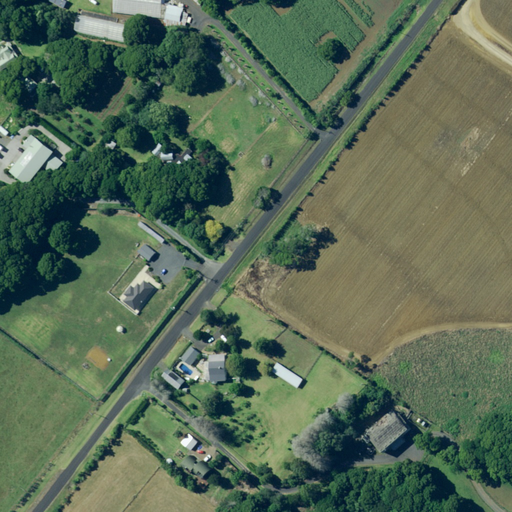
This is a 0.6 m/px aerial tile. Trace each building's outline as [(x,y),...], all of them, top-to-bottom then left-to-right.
[(114,0),(114,12),(166,19),(165,25),(187,29),(190,12),(184,11),(184,7),(163,3),(163,0),(114,0)] [(129,27),(78,16),(75,32),(126,43),(129,27)] [(0,48),(0,69),(2,72),(20,60),(10,45),(4,49),(3,46),(0,48)] [(39,140),(33,135),(25,146),(30,150),(13,171),(30,185),(44,167),(54,175),(65,163),(54,155),(56,152),(39,139),(39,140)] [(114,152),(118,145),(108,140),(104,147),(114,152)] [(158,155),(165,146),(160,142),(153,150),(158,155)] [(195,153),(190,148),(183,156),(175,154),(174,149),(163,151),(164,160),(172,160),(172,163),(171,165),(180,172),(189,162),(190,163),(194,159),(196,160),(200,154),(197,151),(195,153)] [(88,159),(84,153),(76,159),(79,164),(88,159)] [(167,241),(143,222),(139,227),(163,245),(167,241)] [(150,261),(156,253),(146,245),(140,253),(150,261)] [(155,289),(147,281),(143,286),(140,284),(136,289),(133,286),(126,295),(129,298),(125,303),(136,312),(155,289)] [(202,353),(193,346),(184,360),(193,366),(202,353)] [(208,382),(216,382),(217,384),(220,384),(220,381),(229,381),(228,355),(212,356),(212,372),(208,372),(208,382)] [(304,380),(279,363),(274,372),(299,388),(304,380)] [(189,381),(171,367),(164,377),(182,390),(189,381)] [(401,436),(410,429),(394,409),(366,431),(381,450),(389,444),(393,449),(404,440),(401,436)] [(200,441),(190,434),(183,443),(193,450),(200,441)] [(201,464),(192,456),(184,466),(198,478),(201,474),(203,471),(208,476),(213,470),(204,462),(201,464)]
